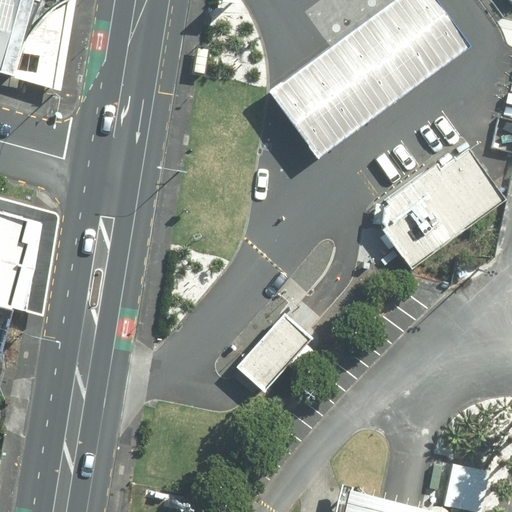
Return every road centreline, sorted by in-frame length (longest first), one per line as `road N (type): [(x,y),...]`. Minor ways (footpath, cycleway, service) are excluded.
road 1 (primary): [(114,170),(60,511)]
road 2 (primary): [(141,0),(114,170)]
